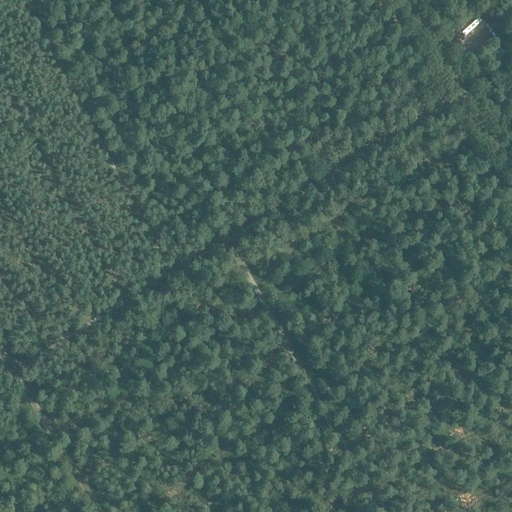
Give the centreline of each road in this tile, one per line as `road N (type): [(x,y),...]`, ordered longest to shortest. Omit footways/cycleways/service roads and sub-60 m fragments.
road 1 (track): [(227,239),(381,511)]
road 2 (track): [(434,112),(227,239)]
road 3 (track): [(75,96),(170,275)]
road 4 (track): [(170,275),(13,369)]
